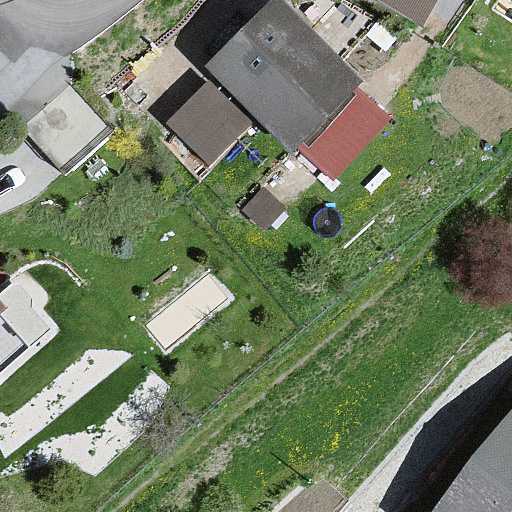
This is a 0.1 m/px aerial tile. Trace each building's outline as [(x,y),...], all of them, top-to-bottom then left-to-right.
[(341,94),(249,0),(239,0),(178,61),(248,135),(269,159),(341,94)] [(425,0),(338,0),(402,38),(425,0)] [(66,87),(18,131),(63,181),(112,137),(66,87)] [(248,135),(189,87),(149,134),(196,187),(248,135)] [(0,333),(13,322),(0,307),(0,333)] [(511,511),(511,431),(448,511),(511,511)]
